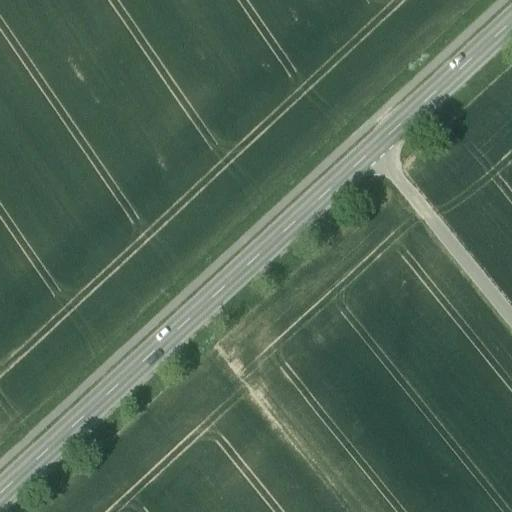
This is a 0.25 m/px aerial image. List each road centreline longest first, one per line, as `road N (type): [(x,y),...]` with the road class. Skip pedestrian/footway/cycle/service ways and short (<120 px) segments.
road 1 (tertiary): [(0,494),(511,22)]
road 2 (track): [(511,313),(375,148)]
